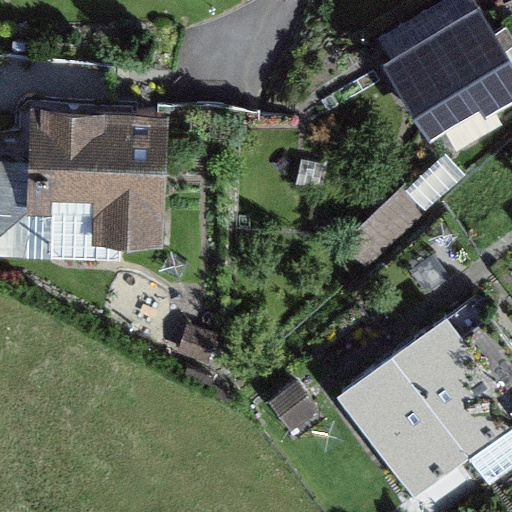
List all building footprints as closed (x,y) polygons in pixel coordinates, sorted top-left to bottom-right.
[(511,88),(511,22),(499,0),(476,0),(391,49),(439,130),(511,88)] [(10,154),(0,153),(0,224),(26,225),(26,258),(118,258),(118,238),(156,238),(155,100),(10,100),(10,154)] [(375,257),(430,208),(406,182),(352,231),(375,257)] [(442,309),(385,352),(462,454),(484,482),(511,460),(511,417),(500,401),(511,391),(511,339),(488,308),(458,330),(442,309)] [(385,352),(341,388),(416,490),(462,454),(385,352)] [(300,378),(270,400),(291,428),(321,406),(300,378)] [(511,391),(500,401),(511,417),(511,391)]
